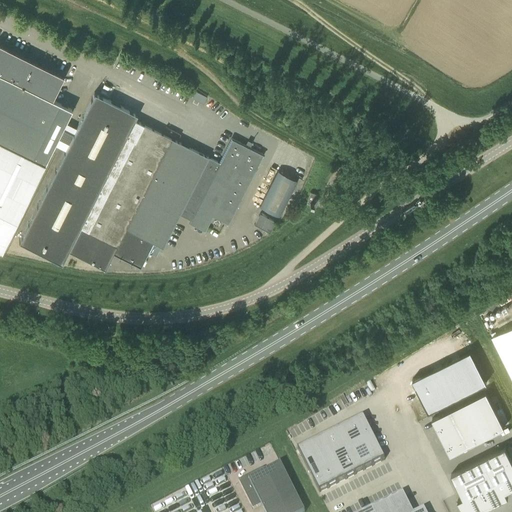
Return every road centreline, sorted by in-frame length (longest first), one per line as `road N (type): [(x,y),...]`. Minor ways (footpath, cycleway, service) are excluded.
road 1 (primary): [(0,496),(340,304),(511,195)]
road 2 (unclassified): [(0,294),(113,322),(211,316),(310,274),(511,145)]
